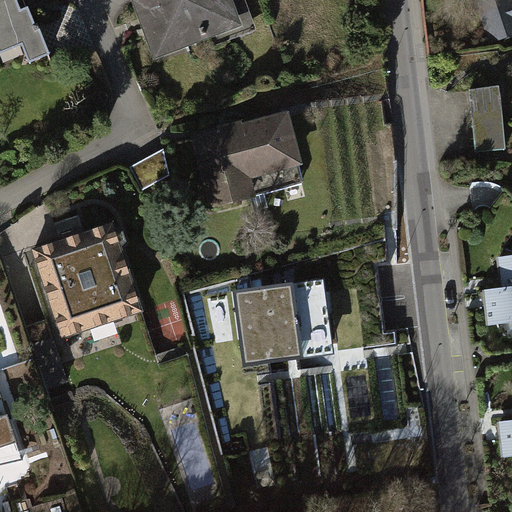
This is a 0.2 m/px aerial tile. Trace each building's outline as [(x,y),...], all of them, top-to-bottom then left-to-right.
[(27,0),(0,0),(0,54),(16,49),(23,70),(50,60),(27,0)] [(243,0),(137,0),(159,60),(253,26),(243,0)] [(511,37),(511,0),(493,0),(506,39),(511,37)] [(493,84),(465,88),(468,118),(497,115),(493,84)] [(283,115),(195,135),(211,203),(299,183),(283,115)] [(501,146),(497,115),(468,118),(472,150),(501,146)] [(64,236),(36,243),(50,303),(84,295),(93,332),(127,324),(133,350),(161,343),(139,250),(122,254),(117,237),(67,249),(64,236)] [(511,250),(493,252),(496,287),(511,285),(511,250)] [(324,280),(235,293),(246,367),(335,353),(324,280)] [(511,320),(511,285),(496,287),(478,288),(480,322),(511,320)] [(391,360),(395,378),(380,382),(393,431),(411,427),(407,412),(426,407),(413,354),(391,360)] [(0,457),(20,452),(0,381),(0,457)] [(353,461),(379,459),(375,398),(349,400),(353,461)] [(216,457),(224,455),(215,414),(174,422),(192,510),(226,503),(216,457)] [(511,448),(511,416),(497,417),(499,450),(511,448)]
